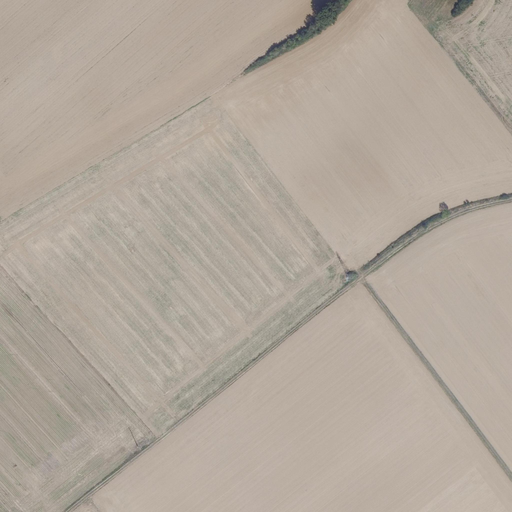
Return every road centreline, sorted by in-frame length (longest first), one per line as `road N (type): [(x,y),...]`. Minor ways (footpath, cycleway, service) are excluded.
road 1 (track): [(360,276),(68,511)]
road 2 (track): [(360,276),(511,477)]
road 3 (track): [(511,200),(441,222),(360,276)]
